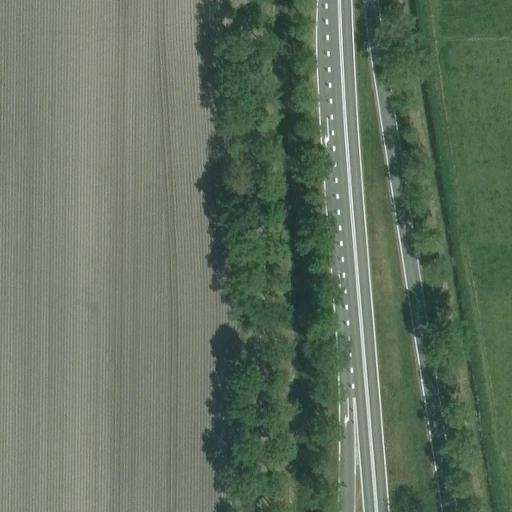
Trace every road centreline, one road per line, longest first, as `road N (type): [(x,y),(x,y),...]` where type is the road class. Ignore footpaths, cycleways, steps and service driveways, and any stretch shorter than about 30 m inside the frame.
road 1 (trunk): [(448,511),(366,0)]
road 2 (unclassified): [(255,511),(244,0)]
road 3 (trunk): [(372,511),(349,248)]
road 4 (trunk): [(349,248),(346,511)]
road 5 (trunk): [(349,248),(336,0)]
